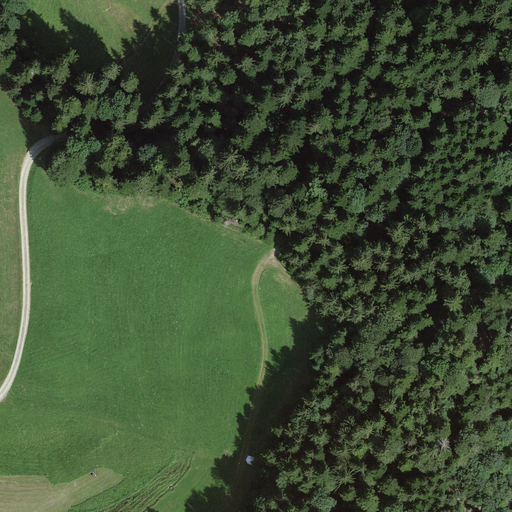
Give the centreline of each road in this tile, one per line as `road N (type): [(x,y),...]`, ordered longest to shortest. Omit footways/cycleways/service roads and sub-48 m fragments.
road 1 (track): [(182,0),(177,56),(133,125),(115,135),(54,140),(30,155),(22,336),(0,395)]
road 2 (track): [(272,260),(298,237),(391,193),(446,113),(465,105),(511,112)]
road 3 (track): [(383,511),(425,346),(511,263)]
road 4 (track): [(272,260),(314,302),(344,362),(326,449),(335,511)]
road 5 (track): [(272,260),(255,285),(265,361),(240,473),(219,511)]
